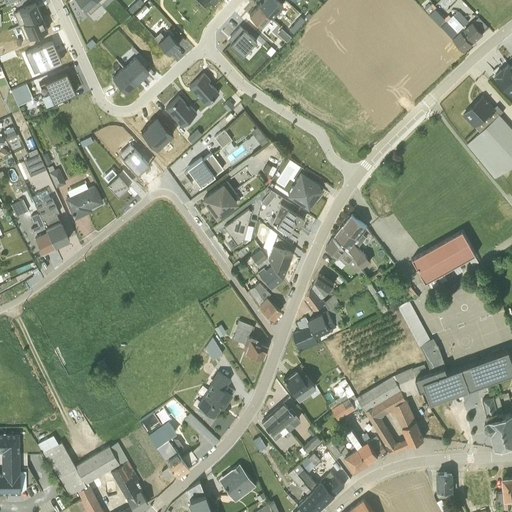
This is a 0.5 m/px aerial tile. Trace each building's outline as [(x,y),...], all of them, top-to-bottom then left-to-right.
[(77,0),(89,13),(100,4),(96,0),(77,0)] [(272,0),(264,0),(258,7),(272,19),(282,8),(272,0)] [(469,41),(482,30),(489,24),(479,13),(473,19),(472,18),(467,22),(466,21),(469,17),(459,6),(451,12),(449,10),(446,12),(434,0),(430,0),(427,0),(424,3),(464,46),(469,41)] [(41,16),(35,4),(13,13),(19,26),(41,16)] [(134,14),(138,18),(149,9),(145,4),(134,14)] [(260,27),(269,18),(258,8),(249,17),(260,27)] [(19,26),(25,40),(47,30),(41,16),(19,26)] [(256,43),(239,27),(227,40),(232,44),(229,47),(242,59),(256,43)] [(291,38),(281,29),(276,34),(286,43),(291,38)] [(168,53),(179,44),(168,32),(163,36),(159,32),(154,37),(168,53)] [(34,74),(61,61),(52,40),(24,53),(34,74)] [(123,67),(137,82),(148,72),(134,56),(123,67)] [(503,63),(495,70),(511,89),(511,64),(509,60),(504,64),(503,63)] [(125,92),(137,82),(123,67),(112,77),(125,92)] [(36,86),(45,106),(75,92),(66,72),(36,86)] [(202,74),(189,85),(205,102),(219,90),(214,84),(212,87),(207,82),(208,80),(202,74)] [(467,141),(495,174),(511,163),(511,124),(496,107),(496,106),(483,92),(462,111),(474,124),(475,123),(480,128),(467,141)] [(178,98),(165,110),(180,127),(195,114),(190,109),(187,111),(183,106),(184,105),(178,98)] [(171,137),(155,119),(139,134),(155,152),(171,137)] [(261,144),(267,139),(256,126),(250,130),(261,144)] [(12,127),(3,131),(7,140),(16,136),(12,127)] [(231,139),(224,129),(213,136),(221,146),(231,139)] [(89,134),(79,139),(82,146),(93,141),(89,134)] [(138,175),(149,165),(130,143),(118,153),(138,175)] [(4,158),(11,155),(11,153),(7,154),(8,151),(6,150),(6,149),(1,147),(0,148),(0,154),(3,156),(4,158)] [(200,157),(186,167),(200,185),(223,168),(211,152),(202,159),(200,157)] [(16,163),(23,178),(45,168),(38,153),(16,163)] [(41,155),(46,165),(51,163),(46,153),(41,155)] [(52,165),(47,167),(49,172),(55,187),(65,183),(58,167),(54,169),(52,165)] [(122,169),(106,183),(117,195),(128,185),(133,180),(122,169)] [(299,172),(286,192),(306,205),(310,198),(312,199),(316,193),(315,192),(319,185),(299,172)] [(236,191),(227,180),(203,198),(216,216),(236,201),(232,194),(236,191)] [(65,197),(74,217),(90,210),(89,206),(101,201),(93,184),(87,187),(84,182),(66,190),(69,196),(65,197)] [(56,213),(58,211),(51,196),(49,196),(45,189),(31,196),(39,214),(54,245),(68,238),(56,213)] [(260,201),(260,203),(266,205),(275,193),(270,189),(260,201)] [(27,209),(22,198),(10,203),(15,215),(27,209)] [(280,203),(272,222),(287,231),(286,233),(294,238),(303,218),(280,203)] [(250,211),(247,208),(223,226),(236,243),(243,239),(250,211)] [(33,234),(41,251),(54,245),(38,211),(30,214),(34,221),(36,220),(38,224),(30,227),(33,234)] [(367,224),(352,212),(336,233),(340,237),(338,240),(363,265),(371,259),(363,249),(362,250),(358,245),(366,235),(361,231),(367,224)] [(223,220),(213,226),(215,230),(225,224),(223,220)] [(464,230),(413,258),(427,282),(477,254),(464,230)] [(261,249),(282,276),(291,252),(283,249),(286,243),(275,236),(273,241),(266,238),(261,249)] [(333,236),(326,245),(347,264),(349,262),(359,272),(363,269),(360,266),(362,264),(338,240),(333,236)] [(265,278),(271,286),(282,277),(282,276),(261,249),(260,248),(250,255),(259,268),(256,270),(263,279),(265,278)] [(28,285),(43,279),(41,271),(26,276),(28,285)] [(321,295),(334,282),(318,272),(312,283),(321,295)] [(259,283),(249,289),(262,309),(272,319),(280,310),(266,297),(269,294),(259,283)] [(324,302),(325,300),(312,283),(305,294),(305,295),(314,308),(324,302)] [(337,307),(341,305),(334,293),(325,300),(324,302),(328,308),(307,318),(315,335),(328,329),(330,334),(339,330),(338,327),(342,325),(340,321),(343,320),(337,307)] [(421,392),(425,402),(511,370),(511,357),(508,348),(447,370),(442,358),(441,358),(409,298),(398,303),(428,361),(412,367),(421,392)] [(307,318),(306,315),(301,318),(302,319),(297,322),(301,330),(293,333),(300,351),(318,343),(307,318)] [(239,320),(238,320),(231,338),(246,344),(244,350),(262,357),(266,345),(255,340),(256,337),(249,334),(252,325),(239,320)] [(220,324),(214,328),(220,336),(226,332),(220,324)] [(222,353),(212,336),(204,347),(212,359),(222,353)] [(394,411),(409,445),(423,439),(405,397),(413,393),(414,395),(421,392),(412,367),(411,366),(392,375),(356,397),(391,453),(400,449),(382,418),(384,417),(383,415),(389,412),(390,413),(394,411)] [(196,404),(213,415),(219,407),(222,410),(232,395),(224,389),(230,378),(217,369),(210,381),(211,381),(196,404)] [(296,369),(283,378),(297,398),(315,386),(305,372),(300,375),(296,369)] [(359,403),(345,379),(338,383),(338,385),(334,388),(340,397),(328,405),(331,411),(332,410),(340,421),(344,418),(343,417),(355,409),(354,407),(359,403)] [(511,407),(511,406),(501,409),(499,399),(509,397),(507,393),(481,400),(486,419),(483,424),(485,430),(489,432),(490,432),(495,447),(511,442),(511,407)] [(289,408),(282,402),(271,411),(288,431),(294,426),(293,424),(300,418),(290,407),(289,408)] [(181,456),(178,453),(181,451),(182,445),(177,439),(172,438),(170,435),(175,432),(167,420),(161,424),(152,411),(139,421),(162,454),(169,464),(175,472),(177,475),(188,467),(187,466),(197,459),(196,458),(199,456),(195,450),(192,452),(190,450),(181,456)] [(271,411),(260,420),(266,428),(266,429),(274,439),(281,434),(282,436),(288,431),(271,411)] [(321,440),(311,427),(307,430),(312,437),(302,446),(307,452),(321,440)] [(351,429),(346,432),(357,448),(367,463),(377,456),(364,435),(358,439),(351,429)] [(0,491),(19,491),(18,432),(0,431),(0,491)] [(135,511),(148,504),(139,491),(141,489),(137,482),(139,480),(117,443),(109,446),(108,445),(74,465),(60,441),(57,443),(52,434),(37,443),(42,452),(69,494),(76,490),(87,511),(135,511)] [(367,434),(364,435),(377,456),(385,451),(376,437),(371,440),(367,434)] [(266,447),(259,435),(252,439),(259,451),(266,447)] [(330,441),(325,445),(336,459),(340,456),(330,441)] [(330,465),(336,461),(336,460),(325,445),(319,449),(318,448),(309,456),(308,456),(300,465),(307,473),(325,458),(330,465)] [(343,445),(338,448),(349,464),(352,471),(359,466),(362,466),(367,463),(357,448),(349,453),(343,445)] [(308,454),(302,447),(298,450),(301,453),(299,454),(302,458),(304,457),(305,457),(308,454)] [(220,481),(234,500),(255,484),(238,462),(230,468),(233,471),(220,481)] [(175,472),(169,464),(162,471),(167,478),(175,472)] [(324,504),(334,495),(343,486),(330,472),(321,481),(320,481),(316,483),(298,464),(292,468),(324,504)] [(292,468),(287,473),(306,494),(296,504),(300,508),(304,511),(316,511),(324,504),(292,468)] [(451,473),(437,474),(437,485),(436,485),(436,488),(437,488),(438,491),(439,498),(452,498),(452,493),(451,473)] [(511,476),(502,478),(504,492),(495,493),(497,505),(504,504),(505,508),(511,508),(511,500),(511,499),(511,476)] [(188,497),(187,498),(192,511),(211,511),(199,482),(197,482),(186,491),(188,497)] [(446,508),(441,499),(437,502),(441,511),(442,511),(446,508)] [(372,511),(363,500),(351,509),(353,511),(372,511)] [(278,511),(273,501),(268,503),(272,511),(278,511)] [(253,511),(272,511),(268,503),(253,511)]
